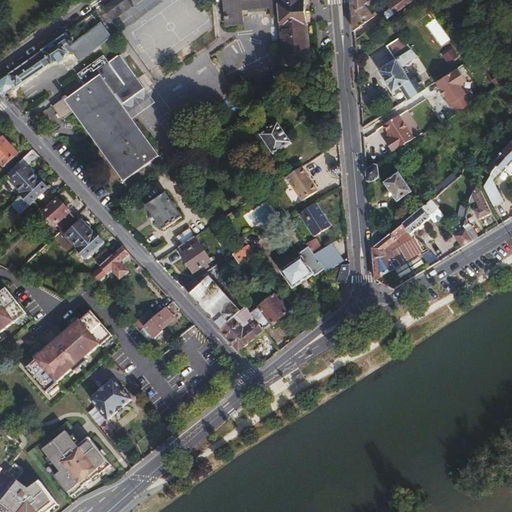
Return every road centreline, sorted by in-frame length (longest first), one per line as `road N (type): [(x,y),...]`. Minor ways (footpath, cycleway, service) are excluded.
road 1 (residential): [(256,384),(0,103)]
road 2 (secondary): [(256,384),(107,511)]
road 3 (secondary): [(344,51),(360,245)]
road 4 (secondary): [(511,232),(394,300)]
